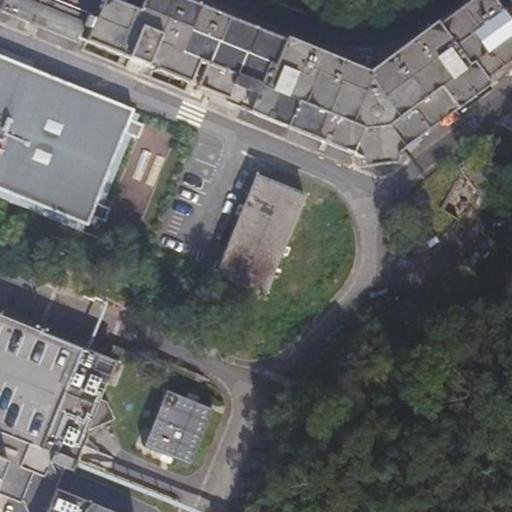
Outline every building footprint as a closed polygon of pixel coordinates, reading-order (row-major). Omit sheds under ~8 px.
[(186,0),(0,0),(0,11),(75,43),(77,38),(360,158),(361,169),(398,164),(396,154),(489,84),(473,62),(511,34),(511,26),(492,0),(468,0),(369,74),(186,0)] [(0,193),(88,231),(133,115),(0,62),(0,193)] [(511,185),(482,144),(454,164),(489,212),(501,202),(499,209),(499,211),(500,213),(511,229),(511,185)] [(285,247),(306,195),(255,174),(214,275),(230,282),(224,299),(241,307),(247,289),(265,296),(273,277),(276,279),(280,271),(275,269),(281,255),(285,257),(289,249),(285,247)] [(0,416),(80,447),(87,431),(115,420),(107,402),(100,400),(110,374),(118,377),(120,370),(113,368),(116,361),(0,313),(0,416)] [(191,465),(215,408),(167,387),(143,444),(191,465)] [(68,471),(72,461),(0,432),(0,493),(20,502),(32,473),(44,478),(50,463),(68,471)] [(112,511),(56,489),(46,511),(112,511)]
